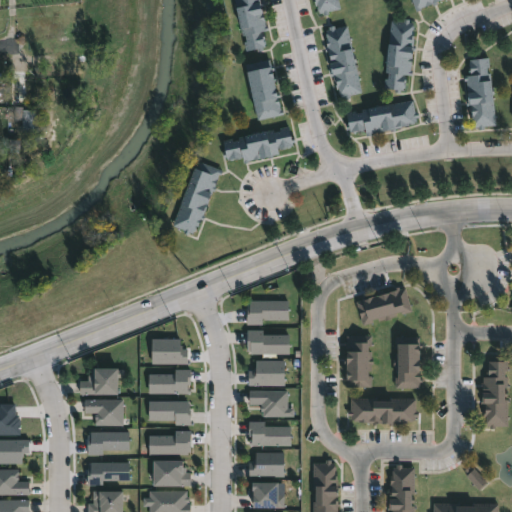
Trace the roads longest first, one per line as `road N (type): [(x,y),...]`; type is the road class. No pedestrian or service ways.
road 1 (tertiary): [(511,207),(440,211),(350,230),(0,370)]
road 2 (residential): [(206,288),(219,511)]
road 3 (residential): [(59,511),(58,441),(38,356)]
